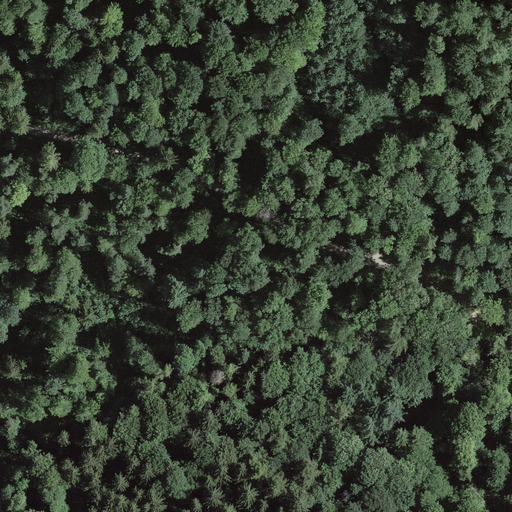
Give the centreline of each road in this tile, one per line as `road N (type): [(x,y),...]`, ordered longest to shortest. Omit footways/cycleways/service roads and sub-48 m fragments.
road 1 (track): [(0,116),(130,150),(511,312)]
road 2 (track): [(387,261),(511,67)]
road 3 (track): [(392,511),(482,302)]
